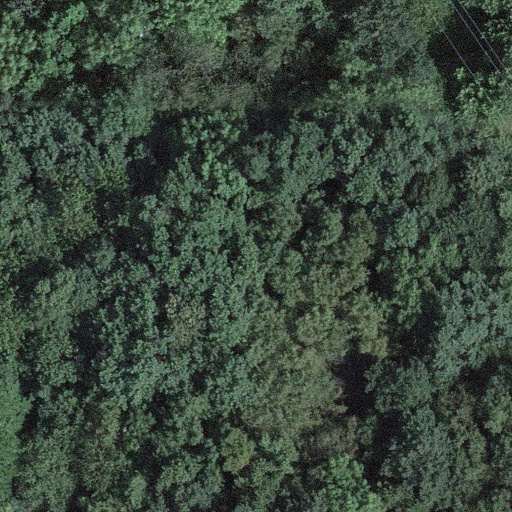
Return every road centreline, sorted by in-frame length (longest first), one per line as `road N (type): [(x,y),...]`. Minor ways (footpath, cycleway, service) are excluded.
road 1 (track): [(146,192),(276,98),(511,51)]
road 2 (track): [(128,511),(111,425),(118,321),(146,192)]
